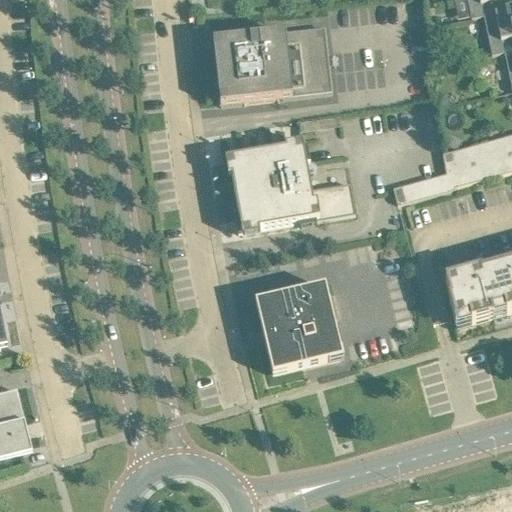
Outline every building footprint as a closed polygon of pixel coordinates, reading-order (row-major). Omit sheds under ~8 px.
[(466,0),(471,23),(484,21),(483,20),(510,14),(509,14),(507,2),(506,2),(505,0),(466,0)] [(483,20),(484,21),(492,60),(504,57),(504,56),(511,54),(511,13),(509,14),(510,14),(483,20)] [(213,45),(220,110),(332,97),(324,33),(213,45)] [(511,138),(442,157),(446,176),(393,190),(397,205),(398,204),(454,189),(454,190),(511,175),(511,138)] [(351,189),(311,196),(304,152),(229,164),(236,203),(235,204),(234,205),(233,206),(233,207),(233,208),(233,209),(233,210),(233,211),(234,212),(235,213),(236,213),(238,213),(242,239),(356,219),(351,189)] [(511,270),(481,279),(479,272),(445,282),(451,303),(449,303),(456,325),(470,321),(471,327),(493,321),(491,315),(504,311),(506,317),(511,315),(511,270)] [(340,362),(334,334),(324,293),(258,309),(274,377),(340,362)] [(31,450),(17,394),(0,398),(0,464),(32,456),(31,450)]
